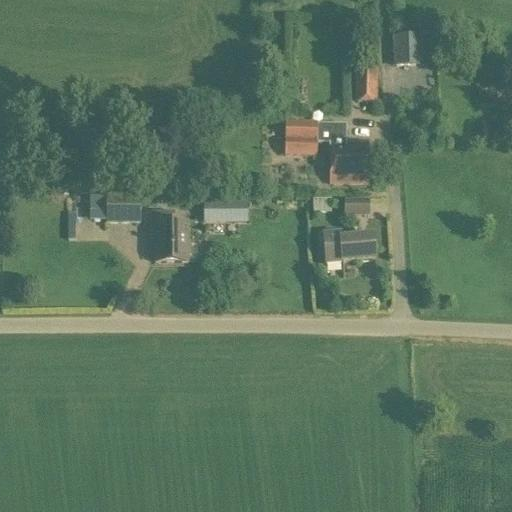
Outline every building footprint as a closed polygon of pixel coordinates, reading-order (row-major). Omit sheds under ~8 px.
[(419,68),(418,36),(392,37),(393,68),(419,68)] [(463,61),(437,59),(436,70),(462,72),(463,61)] [(360,101),(379,100),(377,68),(359,69),(360,101)] [(367,143),(345,143),(345,126),(285,126),(285,157),(316,157),(316,143),(330,143),(330,185),(367,185),(367,143)] [(175,194),(192,195),(192,191),(207,192),(208,180),(176,179),(175,194)] [(105,226),(140,226),(140,196),(105,196),(105,226)] [(343,219),(368,218),(368,201),(343,202),(343,219)] [(215,224),(247,224),(247,202),(215,202),(215,224)] [(155,247),(155,265),(188,264),(187,226),(174,226),(173,214),(150,214),(151,247),(155,247)] [(322,235),(325,265),(340,264),(374,261),(372,237),(339,240),(339,233),(322,235)]
